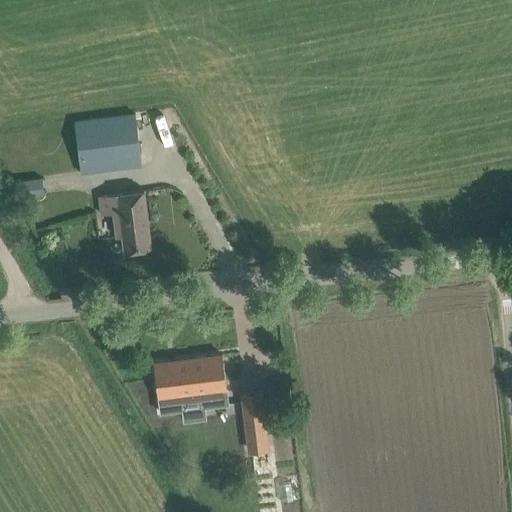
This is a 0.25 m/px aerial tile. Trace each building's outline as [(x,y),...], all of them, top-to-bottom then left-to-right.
[(75,121),(82,171),(141,164),(135,113),(75,121)] [(18,180),(20,196),(44,192),(42,177),(18,180)] [(123,234),(125,250),(151,246),(144,189),(99,195),(102,213),(114,211),(117,235),(123,234)] [(223,353),(154,361),(157,381),(158,395),(160,411),(185,408),(205,405),(229,402),(225,373),(223,353)] [(265,414),(244,417),(248,451),(269,448),(265,414)]
